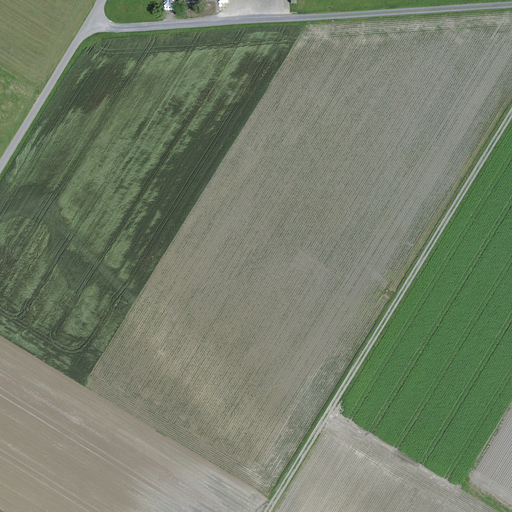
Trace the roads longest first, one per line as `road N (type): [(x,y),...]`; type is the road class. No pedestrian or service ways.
road 1 (track): [(270,511),(511,117)]
road 2 (unclassified): [(87,29),(511,5)]
road 3 (unclassified): [(0,172),(87,29)]
